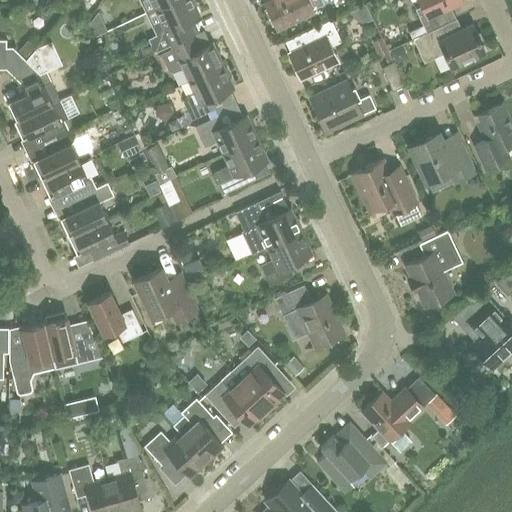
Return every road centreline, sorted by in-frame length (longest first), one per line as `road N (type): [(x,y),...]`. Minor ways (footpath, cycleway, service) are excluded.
road 1 (residential): [(216,511),(380,346),(376,301),(308,166)]
road 2 (residential): [(308,166),(511,69)]
road 3 (residential): [(308,166),(233,0)]
road 4 (residential): [(40,273),(74,284),(157,240)]
